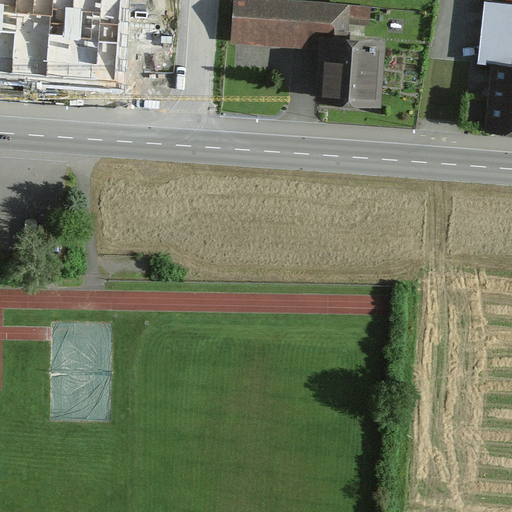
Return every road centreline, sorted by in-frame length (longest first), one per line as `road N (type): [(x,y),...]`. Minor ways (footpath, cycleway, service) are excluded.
road 1 (primary): [(511,170),(203,147)]
road 2 (primary): [(203,147),(0,132)]
road 3 (residential): [(203,147),(220,0)]
